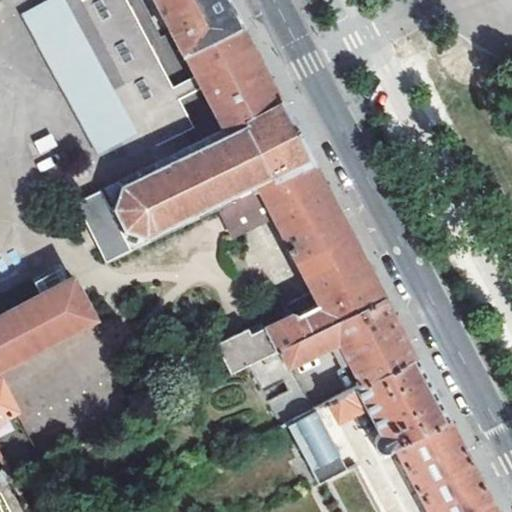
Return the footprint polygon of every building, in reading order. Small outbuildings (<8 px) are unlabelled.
[(47,0),(28,10),(102,152),(138,133),(68,0),(47,0)] [(244,119),(276,179),(313,161),(272,83),(228,0),(153,0),(221,130),(244,119)] [(78,201),(110,262),(218,208),(276,179),(244,119),(221,130),(78,201)] [(265,205),(272,217),(320,308),(303,317),(296,315),(291,313),(287,310),(282,307),(277,310),(281,318),(264,327),(250,334),(247,328),(216,343),(231,372),(248,364),(384,296),(348,228),(313,161),(276,179),(218,208),(234,237),(247,230),(248,214),(265,205)] [(248,214),(247,230),(272,217),(265,205),(248,214)] [(0,368),(93,319),(74,279),(72,278),(0,312),(0,368)] [(360,386),(416,357),(400,326),(384,296),(248,364),(263,393),(296,376),(291,367),(337,343),(360,386)] [(250,334),(264,327),(261,321),(247,328),(250,334)] [(428,511),(498,511),(480,478),(444,410),(416,357),(360,386),(329,402),(338,420),(340,422),(354,414),(356,410),(355,406),(364,401),(381,434),(375,437),(373,440),(381,455),(395,448),(428,511)] [(219,366),(207,372),(212,381),(224,376),(219,366)] [(212,381),(207,372),(205,368),(185,378),(191,392),(212,381)] [(0,421),(18,412),(1,380),(0,380),(0,421)] [(287,424),(313,410),(300,385),(268,402),(281,427),(287,424)] [(342,511),(382,511),(357,464),(348,469),(347,468),(316,409),(313,410),(287,424),(319,484),(326,481),(342,511)] [(0,484),(12,479),(5,466),(0,472),(0,484)] [(0,511),(30,511),(13,480),(12,479),(0,484),(0,511)]
